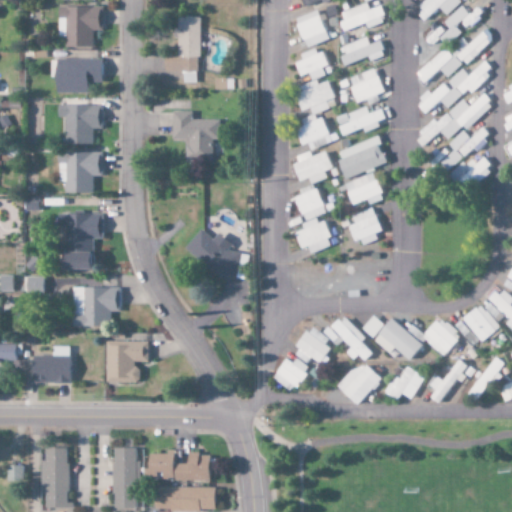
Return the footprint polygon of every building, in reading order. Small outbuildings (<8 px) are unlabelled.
[(427,0),(417,6),(425,20),(443,10),(446,15),(465,4),(471,0),(427,0)] [(380,6),(369,10),(366,4),(338,14),(345,32),(365,25),(367,29),(386,22),(380,6)] [(444,22),(451,30),(445,35),(451,43),(463,34),(457,27),(463,22),(468,28),(477,21),(465,6),(444,22)] [(101,7),(57,8),(58,36),(64,36),(65,48),(92,48),(92,31),(101,31),(101,7)] [(295,20),(305,48),(331,39),(328,32),(325,33),(316,11),(295,20)] [(198,18),(176,18),(175,57),(164,56),(164,72),(182,72),(182,83),(197,83),(198,18)] [(447,78),(466,62),(469,65),(496,41),(487,31),(471,46),(463,37),(429,66),(436,74),(440,71),(447,78)] [(340,48),(343,56),(339,57),(343,67),(367,58),(369,62),(383,56),(378,41),(367,45),(365,38),(340,48)] [(325,77),(322,69),(326,68),(319,48),(300,55),(303,61),(295,64),(300,78),(309,75),(312,82),(325,77)] [(86,93),(86,83),(100,82),(100,59),(54,61),(55,94),(86,93)] [(446,82),(418,106),(425,115),(441,102),(447,109),(470,90),(473,94),(492,78),(488,74),(494,69),(487,62),(470,77),(464,69),(447,84),(446,82)] [(347,79),(357,105),(383,95),(374,70),(347,79)] [(213,90),(232,90),(232,79),(213,79),(213,90)] [(301,112),(311,109),(313,114),(336,107),(328,82),(318,85),(317,81),(294,88),(301,112)] [(464,100),(436,123),(435,121),(415,138),(423,148),(441,133),(447,141),(464,127),(467,130),(495,107),(485,95),(471,108),(464,100)] [(63,118),(63,145),(92,145),(92,129),(101,129),(101,105),(57,106),(57,118),(63,118)] [(363,130),(364,132),(386,124),(381,110),(368,115),(366,108),(336,119),(342,137),(363,130)] [(216,121),(191,121),(191,111),(171,111),(171,142),(185,142),(185,161),(210,161),(210,141),(216,141),(216,121)] [(327,136),(318,113),(301,120),(304,127),(295,130),(301,147),(307,144),(310,151),(338,140),(335,133),(327,136)] [(493,137),(485,128),(472,140),(463,131),(450,144),(466,161),(493,137)] [(339,151),(341,160),(338,161),(343,179),(385,166),(376,139),(339,151)] [(457,151),(451,155),(446,149),(435,158),(446,172),(463,158),(457,151)] [(64,194),(92,193),(92,176),(101,176),(101,152),(57,153),(57,183),(64,182),(64,194)] [(290,161),(298,183),(308,179),(310,185),(326,180),(323,172),(331,169),(325,152),(311,157),(310,154),(290,161)] [(478,165),(471,158),(450,178),(466,195),(495,169),(485,158),(478,165)] [(369,206),(383,200),(373,174),(344,185),(352,206),(367,200),(369,206)] [(298,190),(301,196),(294,198),(303,222),(333,211),(331,205),(322,208),(314,184),(298,190)] [(374,235),(381,232),(373,209),(352,216),(355,224),(347,227),(354,247),(376,239),(374,235)] [(59,270),(89,271),(89,239),(101,239),(101,215),(57,214),(57,226),(65,226),(64,245),(60,245),(59,270)] [(332,247),(324,222),(317,224),(316,220),(301,224),(303,230),(294,233),(299,250),(307,248),(309,255),(332,247)] [(235,278),(238,253),(228,251),(229,245),(217,233),(211,239),(200,229),(186,245),(185,251),(209,274),(235,278)] [(12,276),(0,276),(0,292),(12,292),(12,276)] [(23,294),(42,294),(43,278),(24,277),(23,294)] [(119,288),(72,288),(71,327),(110,327),(110,312),(118,312),(119,288)] [(511,306),(509,304),(511,301),(511,298),(501,288),(488,302),(511,323),(511,306)] [(503,318),(492,301),(485,306),(496,323),(503,318)] [(462,320),(481,343),(500,328),(481,305),(462,320)] [(351,349),(346,353),(353,361),(359,356),(364,362),(372,355),(361,343),(365,339),(344,317),(331,329),(351,349)] [(383,325),(372,317),(362,330),(373,339),(383,325)] [(442,358),(461,337),(440,318),(421,339),(442,358)] [(422,346),(392,319),(373,341),(393,359),(399,353),(408,362),(422,346)] [(307,366),(312,359),(321,366),(327,358),(325,358),(331,350),(325,346),(329,340),(312,327),(292,354),(307,366)] [(105,342),(104,382),(136,383),(137,362),(147,363),(147,343),(105,342)] [(0,361),(14,362),(15,346),(0,345),(0,361)] [(68,384),(68,357),(32,356),(32,383),(68,384)] [(286,356),(273,379),(295,392),(308,369),(286,356)] [(435,377),(428,386),(434,391),(428,398),(439,406),(469,369),(458,360),(441,382),(435,377)] [(356,407),(381,381),(361,362),(336,388),(356,407)] [(396,402),(401,394),(409,400),(424,380),(406,367),(397,379),(394,377),(383,392),(396,402)] [(67,448),(43,448),(43,461),(39,461),(39,508),(67,508),(67,448)] [(111,449),(112,509),(137,509),(137,461),(135,461),(135,449),(111,449)] [(147,453),(147,469),(143,469),(143,480),(155,480),(155,474),(161,474),(161,479),(172,480),(172,454),(147,453)] [(208,482),(208,470),(210,470),(210,455),(186,455),(186,465),(174,464),(173,481),(208,482)] [(213,511),(213,489),(154,487),(153,511),(213,511)]
